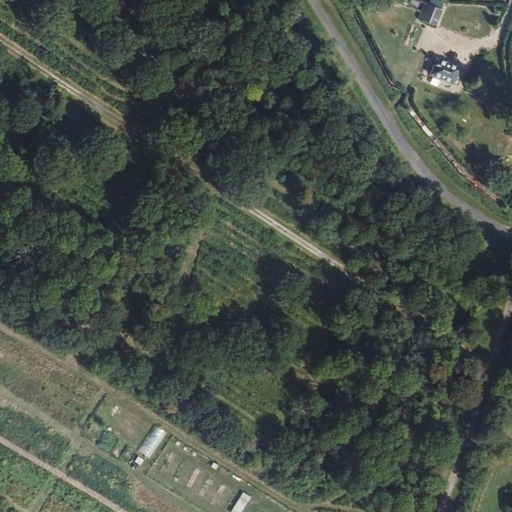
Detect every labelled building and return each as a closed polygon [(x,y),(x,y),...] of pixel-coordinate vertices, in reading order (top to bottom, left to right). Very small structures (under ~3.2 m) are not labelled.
[(441,8),(443,3),(436,0),(430,0),(429,4),(441,8)] [(440,13),(426,7),(420,20),(435,25),(440,13)] [(456,69),(435,59),(429,73),(450,82),(456,69)] [(149,458),(167,433),(155,425),(138,450),(149,458)] [(242,491),(229,511),(240,511),(250,497),(242,491)]
